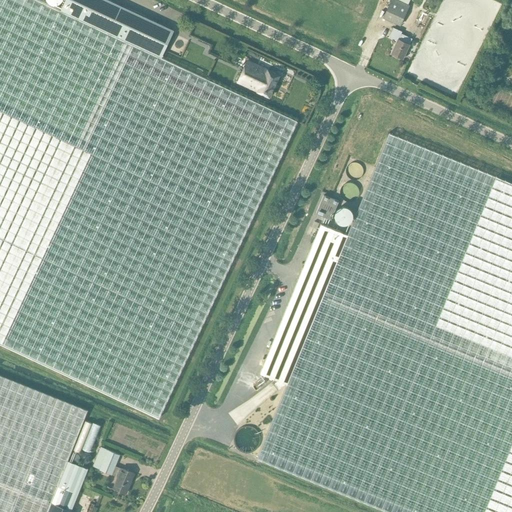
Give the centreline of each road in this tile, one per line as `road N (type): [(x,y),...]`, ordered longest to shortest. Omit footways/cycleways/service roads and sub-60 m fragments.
road 1 (unclassified): [(145,511),(353,73)]
road 2 (unclassified): [(511,144),(353,73)]
road 3 (unclassified): [(353,73),(197,0)]
